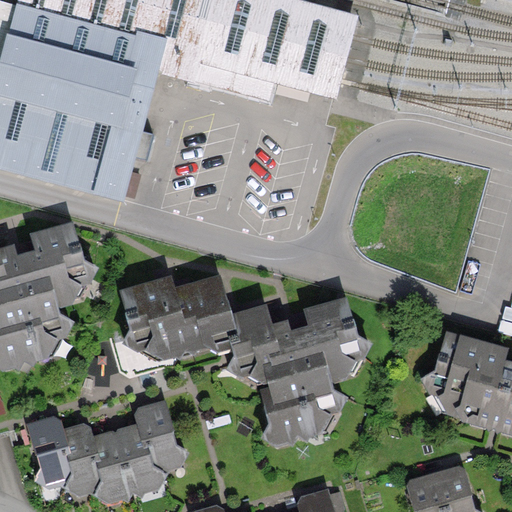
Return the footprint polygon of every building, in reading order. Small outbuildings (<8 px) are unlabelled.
[(0,167),(121,200),(132,159),(146,163),(153,136),(140,132),(156,71),(268,101),(274,81),(333,96),(353,20),(272,0),(19,0),(0,77),(0,167)] [(0,365),(8,363),(18,369),(23,359),(32,365),(38,355),(45,353),(56,335),(64,332),(70,321),(60,316),(56,303),(70,299),(80,280),(88,278),(94,268),(84,262),(80,246),(73,248),(68,230),(34,240),(38,257),(24,261),(25,266),(17,268),(13,252),(0,255),(0,365)] [(215,347),(224,331),(229,340),(236,338),(231,321),(233,320),(228,302),(221,304),(215,283),(171,295),(168,284),(127,295),(132,313),(125,315),(129,331),(124,341),(135,347),(142,344),(161,355),(169,352),(179,358),(184,349),(193,354),(199,344),(206,342),(215,347)] [(229,340),(234,357),(228,367),(239,373),(246,370),(265,381),(270,379),(273,392),(262,395),(268,425),(263,435),(274,441),(281,438),(291,444),(296,435),(306,440),(311,430),(319,428),(329,409),(337,407),(343,396),(334,391),(330,378),(344,374),(354,355),(362,353),(368,343),(358,337),(354,321),(346,323),(341,305),(307,315),(312,332),(290,338),(286,327),(271,332),(265,311),(233,320),(231,321),(236,338),(229,340)] [(486,422),(490,428),(498,430),(504,427),(511,428),(511,366),(502,364),(505,354),(449,339),(444,356),(439,355),(434,372),(425,377),(431,388),(439,390),(451,408),(463,411),(467,422),(473,418),(486,422)] [(144,413),(145,417),(139,419),(141,429),(152,467),(163,473),(168,464),(179,461),(185,450),(177,446),(164,407),(144,413)] [(66,485),(72,475),(58,427),(52,428),(51,424),(31,429),(40,469),(36,477),(47,483),(58,480),(66,485)] [(76,490),(87,487),(96,492),(101,482),(88,436),(88,434),(81,436),(80,431),(62,436),(59,426),(58,427),(72,475),(66,485),(76,490)] [(146,486),(157,483),(163,473),(152,467),(141,429),(122,434),(123,439),(117,441),(131,490),(141,496),(146,486)] [(117,494),(126,500),(131,490),(117,441),(111,443),(109,438),(91,443),(88,434),(88,436),(101,482),(96,492),(106,497),(117,494)] [(458,472),(436,478),(445,511),(479,511),(475,510),(463,474),(458,472)] [(445,511),(436,478),(413,485),(410,490),(415,511),(445,511)] [(308,506),(302,508),(302,511),(337,511),(339,511),(342,507),(338,494),(307,501),(308,506)]
